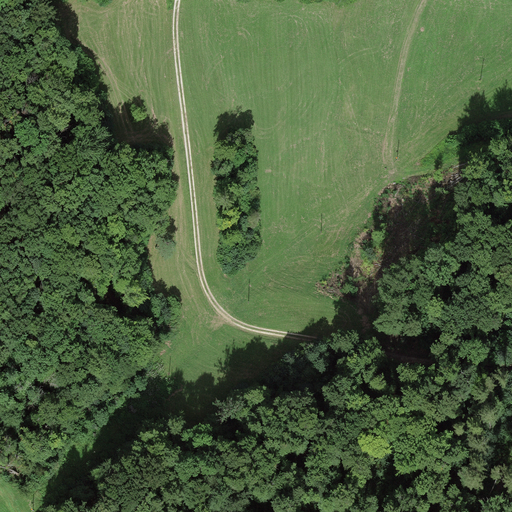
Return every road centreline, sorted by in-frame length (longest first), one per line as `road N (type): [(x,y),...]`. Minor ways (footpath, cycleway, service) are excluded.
road 1 (track): [(175,0),(199,280),(217,310),(241,327),(357,351),(511,369)]
road 2 (track): [(399,173),(393,104),(422,0)]
